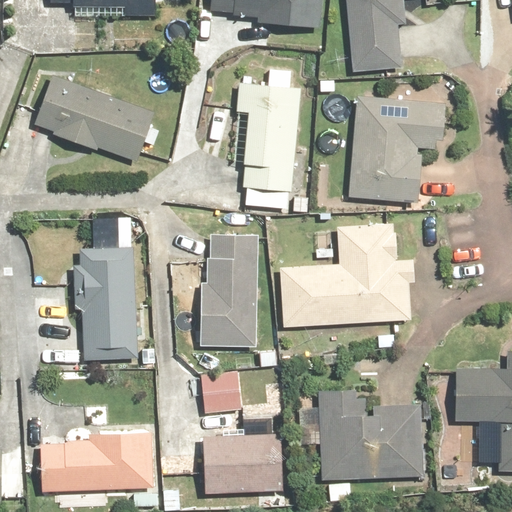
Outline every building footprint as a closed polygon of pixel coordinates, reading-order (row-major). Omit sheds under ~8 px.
[(151,0),(40,0),(40,2),(68,3),(68,15),(151,17),(151,0)] [(321,0),(204,0),(204,11),(254,14),(253,22),(320,27),(321,0)] [(342,0),(347,72),(402,69),(398,0),(342,0)] [(151,111),(29,67),(14,108),(32,114),(27,127),(131,164),(151,111)] [(299,82),(234,79),(230,166),(238,167),(236,206),(293,209),(299,82)] [(352,94),(343,197),(415,203),(419,149),(436,150),(440,101),(352,94)] [(276,264),(278,326),(416,321),(414,258),(394,259),(393,220),(330,223),(332,262),(276,264)] [(255,350),(257,229),(206,229),(205,277),(194,277),(193,349),(255,350)] [(132,245),(78,246),(78,263),(70,263),(71,312),(79,311),(79,361),(133,360),(132,245)] [(494,475),(511,474),(511,349),(501,349),(501,364),(449,364),(449,425),(493,425),(494,475)] [(240,371),(197,372),(198,411),(241,410),(240,371)] [(315,388),(315,478),(421,477),(420,405),(362,405),(362,388),(315,388)] [(33,438),(34,489),(152,486),(150,426),(88,428),(88,437),(33,438)] [(277,430),(197,431),(198,491),(277,490),(277,430)] [(353,485),(326,482),(324,500),(351,502),(353,485)]
